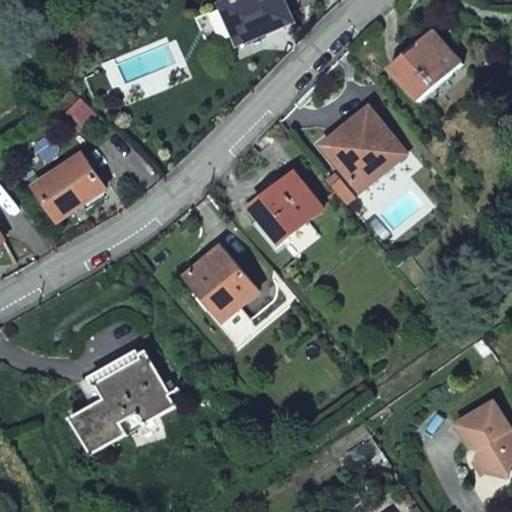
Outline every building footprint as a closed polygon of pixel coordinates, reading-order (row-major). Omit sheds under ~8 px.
[(262,37),(289,27),(278,0),(234,0),(235,1),(220,7),(236,47),(262,37)] [(50,37),(35,11),(19,20),(31,45),(50,37)] [(462,65),(433,32),(390,70),(419,103),(462,65)] [(408,154),(370,108),(323,147),(361,192),(408,154)] [(105,190),(83,156),(35,189),(58,222),(105,190)] [(324,210),(294,174),(252,210),(281,245),(283,244),(308,223),(324,210)] [(308,223),(283,244),(297,261),(322,240),(308,223)] [(260,292),(222,247),(188,276),(224,321),(260,292)] [(140,355),(142,359),(96,384),(104,400),(70,419),(90,456),(128,435),(122,425),(140,415),(145,426),(179,408),(149,350),(140,355)] [(511,429),(496,404),(472,419),(458,427),(473,450),(480,452),(487,463),(484,474),(510,481),(511,469),(511,429)]
